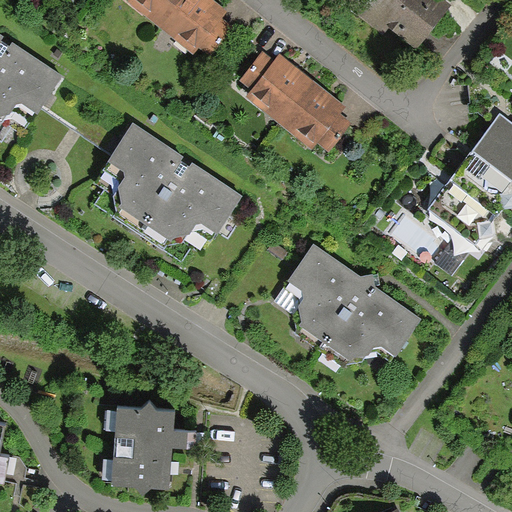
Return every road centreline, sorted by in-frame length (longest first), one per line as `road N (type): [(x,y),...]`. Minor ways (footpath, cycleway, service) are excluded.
road 1 (residential): [(0,199),(342,435)]
road 2 (residential): [(161,511),(114,505),(86,488),(0,395)]
road 3 (residential): [(261,0),(420,115)]
road 4 (residential): [(342,435),(478,511)]
